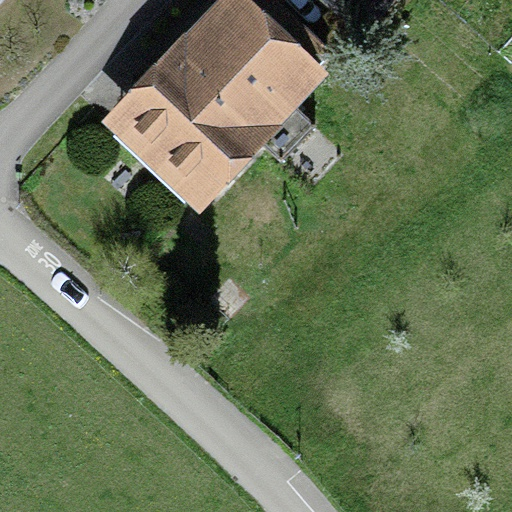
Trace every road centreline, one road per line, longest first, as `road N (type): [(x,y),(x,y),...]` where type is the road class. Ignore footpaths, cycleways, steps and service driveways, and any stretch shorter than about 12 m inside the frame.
road 1 (residential): [(290,511),(157,366),(0,223)]
road 2 (residential): [(0,170),(164,0)]
